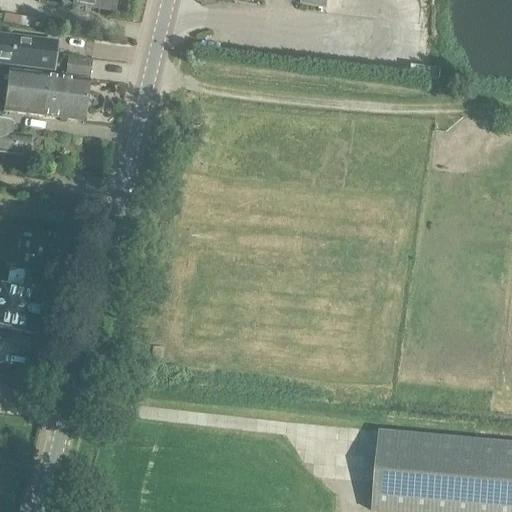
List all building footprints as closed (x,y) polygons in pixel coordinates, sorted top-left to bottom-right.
[(72,0),(72,4),(114,11),(115,0),(72,0)] [(302,0),(301,6),(327,10),(328,0),(302,0)] [(0,34),(0,65),(55,72),(58,42),(0,34)] [(9,71),(4,112),(85,122),(92,62),(69,59),(67,78),(9,71)] [(0,153),(29,157),(31,139),(9,137),(11,123),(0,121),(0,153)] [(0,287),(0,328),(32,335),(40,296),(37,295),(39,289),(36,284),(29,283),(25,286),(24,292),(1,287),(1,288),(0,287)] [(511,511),(511,443),(380,432),(372,511),(382,511),(511,511)]
